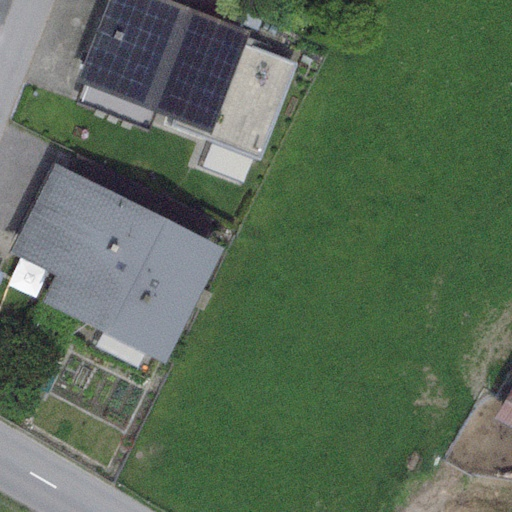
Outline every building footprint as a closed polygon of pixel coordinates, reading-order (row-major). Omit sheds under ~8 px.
[(177,0),(102,0),(72,81),(79,83),(151,111),(170,118),(167,127),(208,142),(199,167),(240,183),(250,157),(257,160),(295,61),(241,41),(246,26),(236,22),(177,0)] [(240,0),(177,0),(236,22),(245,2),(240,0)] [(151,111),(79,83),(73,102),(144,129),(151,111)] [(75,154),(64,166),(156,212),(164,197),(75,154)] [(64,166),(50,159),(5,250),(49,272),(36,298),(100,329),(91,346),(139,370),(147,354),(158,359),(216,242),(200,235),(208,219),(164,197),(156,212),(64,166)] [(511,434),(511,511),(511,353),(476,412),(511,434)]
